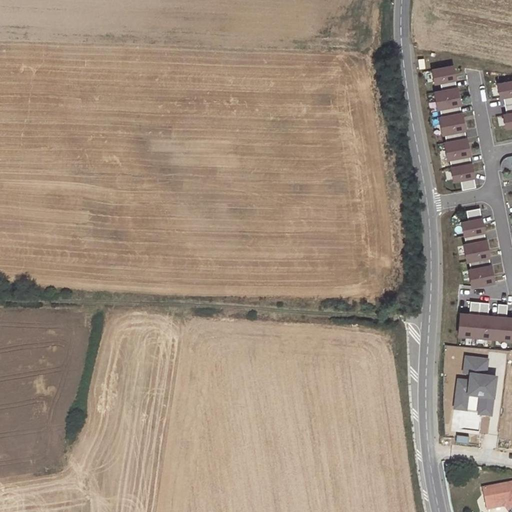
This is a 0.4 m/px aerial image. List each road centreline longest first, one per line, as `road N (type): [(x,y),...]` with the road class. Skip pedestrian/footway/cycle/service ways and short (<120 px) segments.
road 1 (track): [(0,298),(428,318)]
road 2 (tertiary): [(425,205),(427,419),(441,511)]
road 3 (tertiary): [(402,0),(425,205)]
